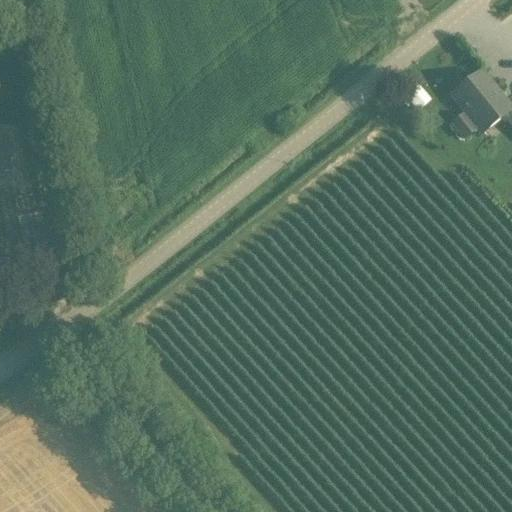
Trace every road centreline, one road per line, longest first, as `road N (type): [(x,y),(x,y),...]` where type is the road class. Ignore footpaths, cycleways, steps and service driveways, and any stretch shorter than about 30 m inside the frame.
road 1 (unclassified): [(57,341),(401,56),(486,0)]
road 2 (unclassified): [(205,511),(57,341)]
